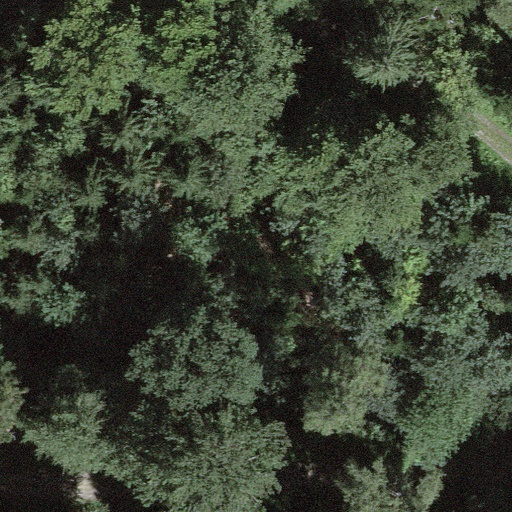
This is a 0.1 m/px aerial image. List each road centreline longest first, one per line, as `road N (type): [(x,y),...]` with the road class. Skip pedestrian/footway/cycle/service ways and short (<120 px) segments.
road 1 (track): [(511,475),(0,485)]
road 2 (track): [(511,157),(272,0)]
